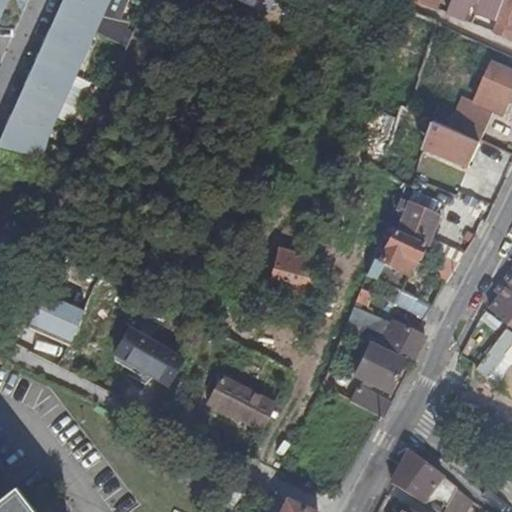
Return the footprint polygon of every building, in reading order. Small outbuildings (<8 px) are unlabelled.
[(0,136),(0,144),(39,158),(43,141),(105,0),(60,0),(60,1),(67,4),(61,18),(54,32),(48,29),(22,86),(29,89),(22,103),(16,117),(10,114),(0,136)] [(234,0),(265,16),(273,0),(234,0)] [(505,0),(452,0),(448,13),(472,23),(477,12),(497,20),(505,0)] [(511,0),(505,0),(497,20),(493,32),(511,39),(511,0)] [(54,15),(48,29),(54,32),(61,18),(67,4),(60,1),(54,15)] [(505,114),(511,98),(511,69),(494,62),(477,102),(467,97),(454,129),(482,141),(495,109),(505,114)] [(16,100),(10,114),(16,117),(22,103),(29,89),(22,86),(16,100)] [(454,129),(436,121),(426,147),(470,167),(482,141),(454,129)] [(409,204),(397,233),(423,245),(426,247),(438,217),(409,204)] [(379,262),(375,260),(368,277),(400,292),(423,245),(397,233),(393,231),(379,262)] [(166,277),(157,302),(171,310),(176,296),(182,280),(175,277),(187,247),(173,242),(160,275),(166,277)] [(322,263),(280,251),(268,290),(311,302),(322,263)] [(444,280),(448,282),(460,263),(447,257),(441,267),(442,277),(444,280)] [(502,297),(492,310),(511,324),(511,273),(497,293),(502,297)] [(351,299),(336,293),(325,320),(340,326),(351,299)] [(190,301),(176,296),(171,310),(184,317),(190,301)] [(38,301),(20,337),(42,348),(44,344),(63,353),(79,321),(38,301)] [(412,315),(424,321),(433,307),(419,301),(412,315)] [(392,323),(379,348),(413,363),(426,339),(392,323)] [(181,361),(129,331),(114,356),(167,387),(181,361)] [(63,353),(44,344),(42,348),(61,357),(63,353)] [(405,362),(371,346),(355,378),(389,394),(405,362)] [(207,403),(263,432),(276,404),(220,377),(207,403)] [(356,389),(349,403),(383,420),(390,405),(356,389)] [(437,492),(453,504),(460,491),(414,453),(396,484),(427,505),(437,492)] [(229,511),(246,480),(231,472),(211,511),(229,511)] [(469,511),(476,504),(460,491),(453,504),(449,511),(469,511)] [(0,511),(24,511),(8,492),(0,497),(0,511)] [(307,511),(286,501),(280,511),(307,511)]
